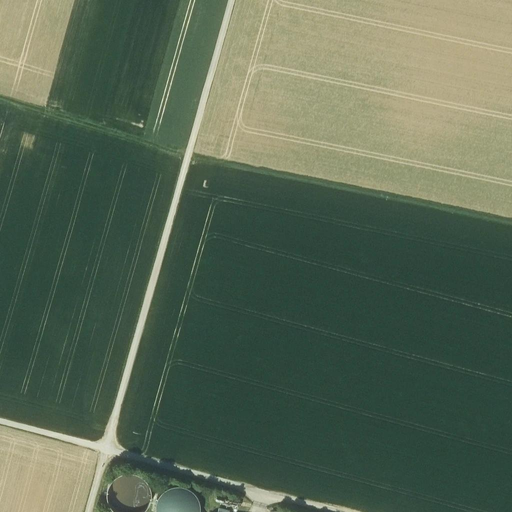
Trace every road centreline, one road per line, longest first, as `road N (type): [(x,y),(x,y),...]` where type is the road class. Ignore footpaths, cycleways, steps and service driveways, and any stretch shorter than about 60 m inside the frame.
road 1 (track): [(231,0),(88,511)]
road 2 (track): [(0,422),(330,511)]
road 3 (track): [(511,224),(187,153)]
road 4 (track): [(0,96),(187,153)]
